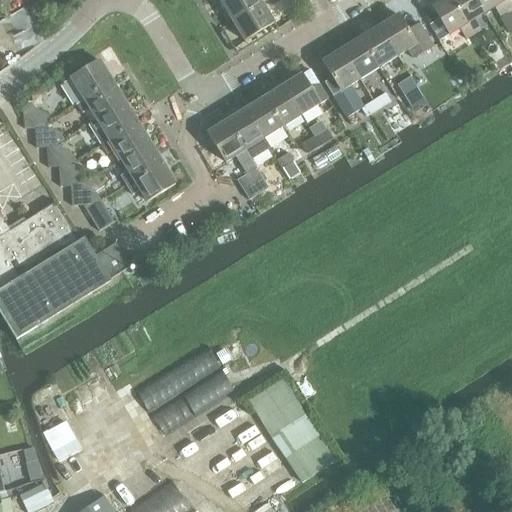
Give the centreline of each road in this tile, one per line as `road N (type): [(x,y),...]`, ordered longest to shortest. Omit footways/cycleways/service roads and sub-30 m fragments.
road 1 (residential): [(133,244),(214,193),(186,143),(200,99)]
road 2 (residential): [(200,99),(361,0)]
road 3 (unclassified): [(0,84),(97,0)]
road 4 (residential): [(200,99),(140,9),(125,0)]
